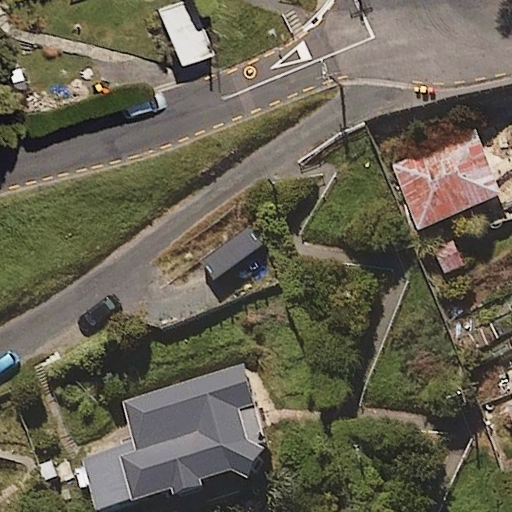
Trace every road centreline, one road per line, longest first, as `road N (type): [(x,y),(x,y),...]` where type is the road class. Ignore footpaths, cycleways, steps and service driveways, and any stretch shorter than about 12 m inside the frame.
road 1 (residential): [(0,346),(271,153),(390,82),(423,49),(437,13)]
road 2 (residential): [(0,165),(228,96),(437,13)]
